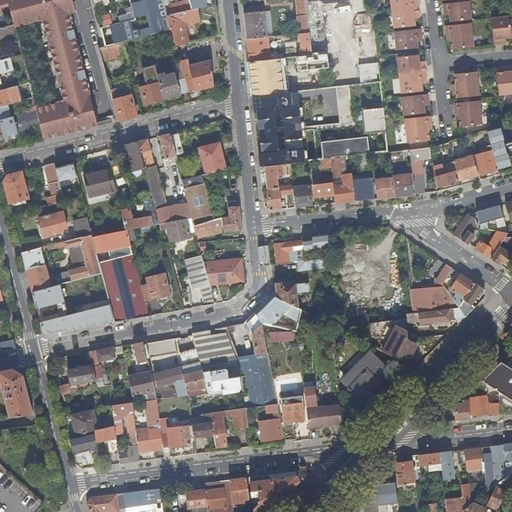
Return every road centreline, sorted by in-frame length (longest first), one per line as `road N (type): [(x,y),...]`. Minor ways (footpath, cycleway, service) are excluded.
road 1 (residential): [(254,227),(260,286),(234,313),(34,352)]
road 2 (residential): [(68,481),(317,452),(352,472)]
road 3 (residential): [(0,165),(241,102)]
road 4 (tertiary): [(511,308),(400,421)]
road 5 (residential): [(254,227),(410,210)]
road 6 (residential): [(34,352),(0,221)]
road 7 (residential): [(68,481),(34,352)]
road 8 (residential): [(410,210),(511,292)]
road 9 (residential): [(241,102),(254,227)]
